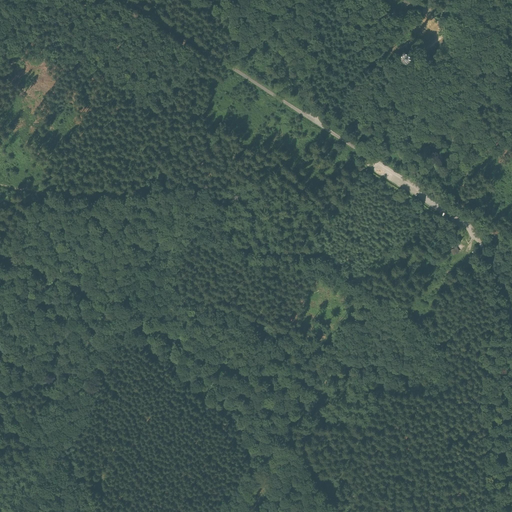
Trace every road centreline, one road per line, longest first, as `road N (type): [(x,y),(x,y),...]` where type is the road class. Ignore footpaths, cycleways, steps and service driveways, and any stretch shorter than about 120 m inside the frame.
road 1 (track): [(0,184),(99,195),(201,186),(216,197),(232,239),(300,251),(413,315),(435,333),(446,361),(446,427),(464,511)]
road 2 (track): [(335,511),(304,446),(320,408),(318,386),(211,359),(164,330),(122,329)]
road 3 (unclassified): [(511,318),(464,219),(361,151)]
road 4 (track): [(122,329),(81,284),(0,252)]
road 5 (track): [(0,305),(50,303),(110,332),(122,329)]
